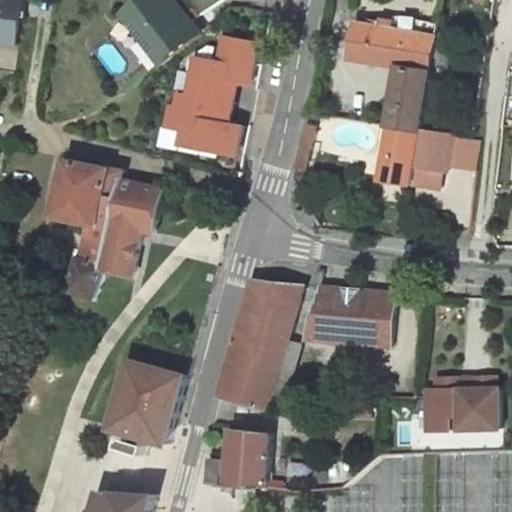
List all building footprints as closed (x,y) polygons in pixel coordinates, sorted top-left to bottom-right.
[(0,0),(0,43),(20,46),(24,16),(17,15),(18,0),(0,0)] [(178,0),(144,0),(124,15),(143,41),(151,35),(169,58),(203,33),(178,0)] [(399,23),(384,21),(383,27),(360,23),(354,63),(403,71),(404,67),(409,32),(398,30),(399,23)] [(440,37),(409,32),(404,67),(434,72),(435,66),(439,43),(440,37)] [(143,41),(161,64),(169,58),(151,35),(143,41)] [(259,89),(266,42),(226,36),(223,60),(199,57),(193,96),(175,93),(167,149),(246,161),(251,126),(239,124),(245,87),(259,89)] [(451,70),(455,45),(439,43),(435,66),(451,70)] [(428,133),(437,72),(434,72),(404,67),(403,71),(395,128),(428,133)] [(300,167),(311,169),(320,128),(309,126),(300,167)] [(428,133),(395,128),(387,181),(416,186),(419,167),(450,172),(451,167),(456,137),(428,133)] [(484,141),(456,137),(451,167),(480,170),(484,141)] [(128,181),(130,170),(73,160),(60,217),(97,226),(114,230),(124,180),(128,181)] [(416,186),(448,190),(450,172),(419,167),(416,186)] [(160,233),(168,189),(128,181),(124,180),(114,230),(107,268),(110,269),(138,274),(147,231),(160,233)] [(83,256),(72,290),(99,300),(110,269),(107,268),(114,230),(97,226),(87,257),(83,256)] [(258,278),(224,394),(275,408),(309,283),(258,278)] [(343,286),(321,284),(315,337),(392,344),(397,292),(359,288),(359,294),(342,292),(343,286)] [(174,444),(192,375),(137,360),(118,427),(129,430),(124,449),(150,456),(153,446),(149,445),(151,438),(174,444)] [(506,428),(506,388),(501,388),(501,377),(478,377),(478,389),(465,389),(465,377),(442,378),(442,389),(433,389),(434,429),(506,428)] [(478,377),(465,377),(465,389),(478,389),(478,377)] [(274,433),(236,428),(234,460),(213,458),(210,480),(231,483),(232,486),(273,487),(274,433)] [(506,428),(434,429),(434,448),(507,446),(506,428)] [(465,511),(465,452),(440,452),(440,511),(465,511)] [(511,511),(511,452),(490,452),(490,511),(511,511)] [(424,511),(424,453),(403,453),(403,511),(424,511)] [(260,488),(241,488),(241,499),(260,499),(260,488)] [(155,511),(160,496),(107,492),(100,511),(155,511)] [(374,511),(375,493),(334,493),(334,511),(374,511)]
